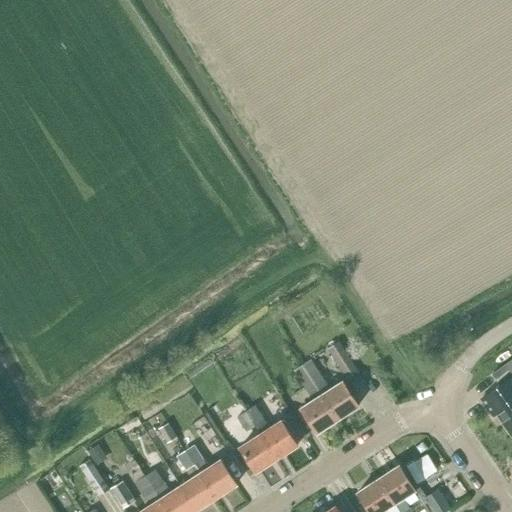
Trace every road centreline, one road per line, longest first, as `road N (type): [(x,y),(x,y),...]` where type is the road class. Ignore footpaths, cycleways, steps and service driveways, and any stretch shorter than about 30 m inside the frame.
road 1 (residential): [(265,511),(395,428),(438,411)]
road 2 (residential): [(508,511),(438,411)]
